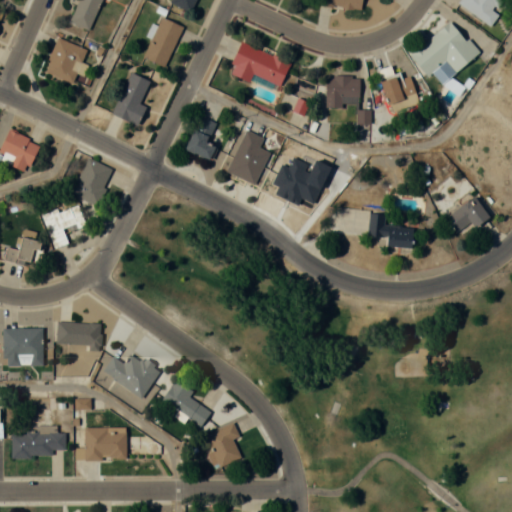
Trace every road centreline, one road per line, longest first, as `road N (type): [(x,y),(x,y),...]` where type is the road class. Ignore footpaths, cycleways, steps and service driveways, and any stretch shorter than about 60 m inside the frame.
road 1 (residential): [(511,242),(465,277),(431,288),(354,286),(315,268),(265,227),(149,167)]
road 2 (residential): [(0,292),(45,294),(100,264),(233,0)]
road 3 (residential): [(88,275),(260,407),(288,456),(297,511)]
road 4 (residential): [(296,488),(0,491)]
road 5 (residential): [(232,3),(289,30),(359,46),(380,39),(425,0)]
road 6 (residential): [(0,91),(149,167)]
